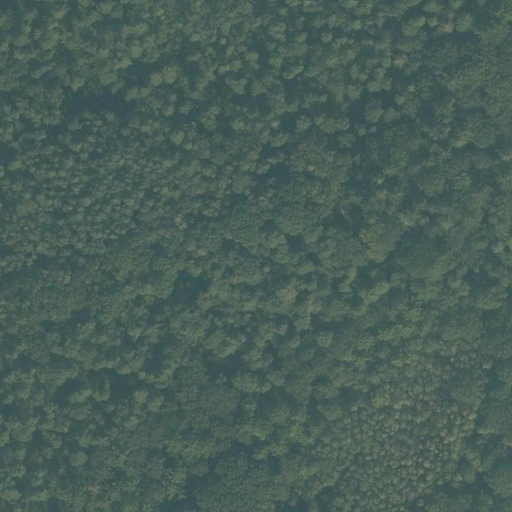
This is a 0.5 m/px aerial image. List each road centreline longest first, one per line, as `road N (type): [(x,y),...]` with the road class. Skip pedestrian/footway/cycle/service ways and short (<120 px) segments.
road 1 (track): [(364,168),(334,202),(340,214),(400,251),(412,266),(411,281),(161,511)]
road 2 (track): [(0,69),(364,168)]
road 3 (track): [(364,168),(420,111),(497,0)]
